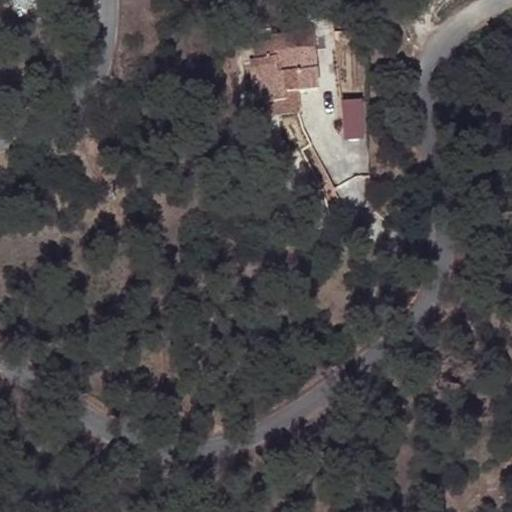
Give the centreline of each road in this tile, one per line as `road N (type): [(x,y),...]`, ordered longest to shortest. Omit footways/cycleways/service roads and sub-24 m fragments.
road 1 (residential): [(0,358),(101,426),(176,448),(235,444),(325,391),(404,330),(434,291),(448,240),(421,99),(432,53),(471,14),(501,0)]
road 2 (residential): [(116,0),(112,46),(90,100),(37,135),(0,144)]
